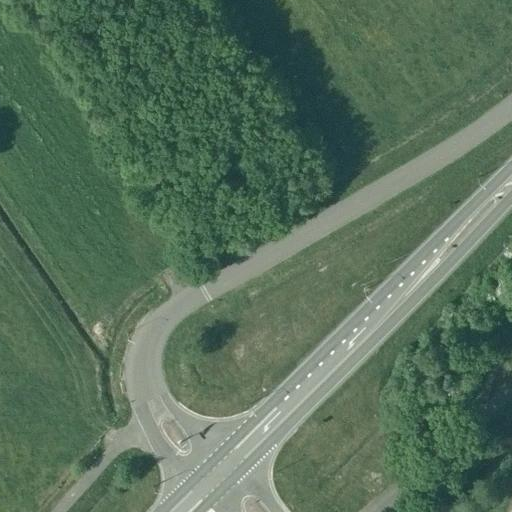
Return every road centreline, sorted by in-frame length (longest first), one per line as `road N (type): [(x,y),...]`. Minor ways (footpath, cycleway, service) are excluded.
road 1 (unclassified): [(146,386),(147,346),(170,311),(425,164),(511,104)]
road 2 (trunk): [(511,164),(220,453)]
road 3 (trunk): [(238,469),(511,195)]
road 4 (unclassified): [(374,511),(511,385)]
road 5 (unclassified): [(57,511),(145,418)]
